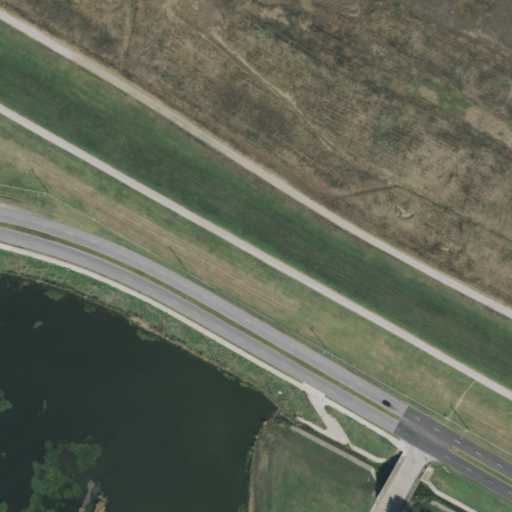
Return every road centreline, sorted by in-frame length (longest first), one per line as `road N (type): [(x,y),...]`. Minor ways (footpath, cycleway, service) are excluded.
road 1 (track): [(0,107),(511,393)]
road 2 (tertiary): [(0,234),(144,286),(511,494)]
road 3 (tertiary): [(511,473),(146,266),(0,214)]
